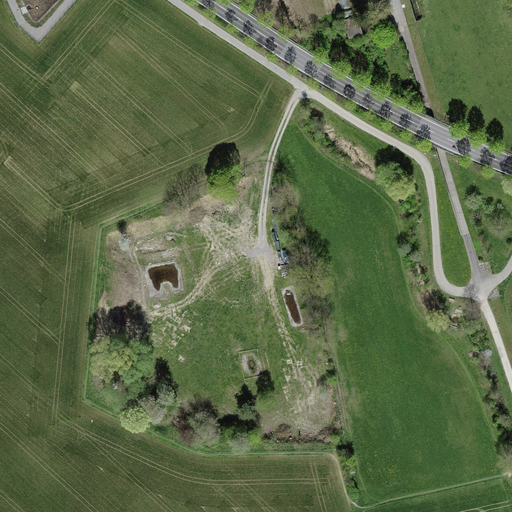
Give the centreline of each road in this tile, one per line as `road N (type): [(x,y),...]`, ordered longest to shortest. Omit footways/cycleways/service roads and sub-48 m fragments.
road 1 (secondary): [(511,165),(341,84),(210,0)]
road 2 (track): [(430,116),(479,289)]
road 3 (track): [(391,493),(511,470)]
road 4 (track): [(430,116),(398,0)]
